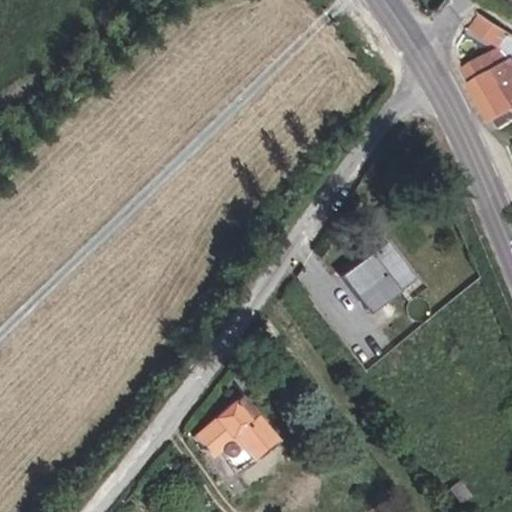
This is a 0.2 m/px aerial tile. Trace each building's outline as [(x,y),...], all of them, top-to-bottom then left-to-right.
[(503,44),(511,28),(482,11),(473,26),(503,44)] [(511,109),(511,76),(500,52),(471,66),(496,117),(511,109)] [(372,311),(413,279),(384,243),(339,278),(367,315),(372,311)] [(404,373),(418,364),(397,335),(383,345),(404,373)] [(292,365),(275,347),(251,369),(268,387),(292,365)] [(237,398),(194,432),(210,452),(219,444),(244,474),(277,447),(237,398)]
